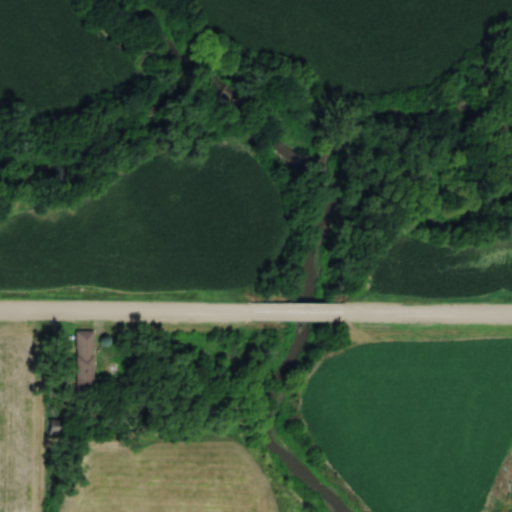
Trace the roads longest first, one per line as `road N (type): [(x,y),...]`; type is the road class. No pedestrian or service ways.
road 1 (residential): [(275,308),(0,314)]
road 2 (residential): [(511,311),(341,311)]
